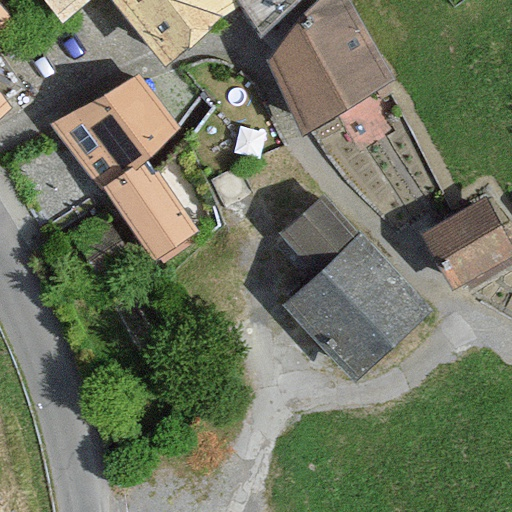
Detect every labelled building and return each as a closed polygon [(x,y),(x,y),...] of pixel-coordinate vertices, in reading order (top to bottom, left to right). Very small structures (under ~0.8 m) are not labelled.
[(0,0),(0,120),(13,109),(0,91),(0,33),(15,21),(0,0)] [(45,0),(64,24),(93,0),(112,0),(161,61),(178,56),(210,29),(241,6),(261,39),(302,0),(45,0)] [(392,78),(348,0),(328,0),(269,60),(304,134),(392,78)] [(141,76),(51,125),(102,193),(106,191),(149,159),(182,129),(141,76)] [(153,165),(149,159),(106,191),(158,261),(201,229),(153,165)] [(511,224),(496,194),(428,231),(459,288),(511,260),(511,224)] [(429,310),(326,195),(280,236),(314,275),(283,303),(351,379),(429,310)]
